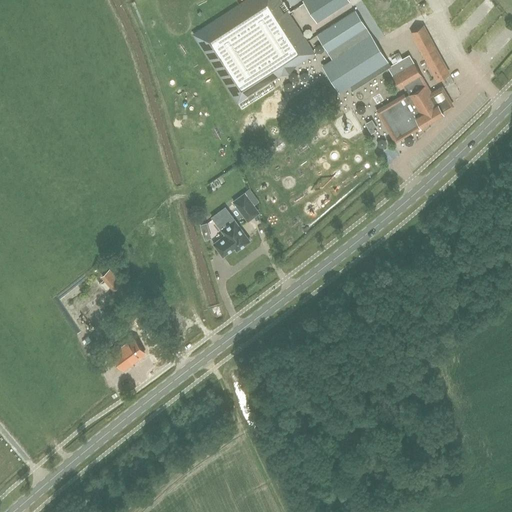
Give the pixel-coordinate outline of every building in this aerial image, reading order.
[(232,98),(294,58),(309,48),(278,0),(245,0),(192,35),(232,98)] [(318,31),(300,0),(289,0),(287,1),(307,37),(318,31)] [(349,0),(312,0),(324,18),(350,1),(349,0)] [(387,61),(354,10),(316,34),(332,58),(349,85),(387,61)] [(447,75),(423,33),(419,26),(410,31),(437,81),(447,75)] [(401,88),(404,86),(409,94),(405,97),(403,94),(375,110),(394,141),(442,113),(441,111),(450,106),(451,102),(443,89),(440,89),(431,94),(409,56),(388,68),(401,88)] [(377,104),(385,99),(382,94),(374,99),(377,104)] [(373,133),(380,129),(374,118),(368,122),(373,133)] [(281,139),(273,145),(279,152),(286,146),(281,139)] [(232,201),(241,213),(248,222),(259,213),(244,193),(232,201)] [(200,225),(202,231),(204,240),(210,238),(206,223),(200,225)] [(226,231),(236,246),(238,249),(249,241),(236,223),(226,231)] [(236,246),(226,231),(223,233),(224,235),(212,244),(222,256),(236,246)] [(120,283),(113,274),(108,268),(101,275),(113,289),(120,283)] [(136,304),(139,310),(146,306),(143,300),(136,304)] [(122,302),(112,310),(123,323),(126,321),(128,323),(135,317),(122,302)] [(134,334),(113,351),(127,368),(148,351),(143,345),(139,340),(134,334)]
